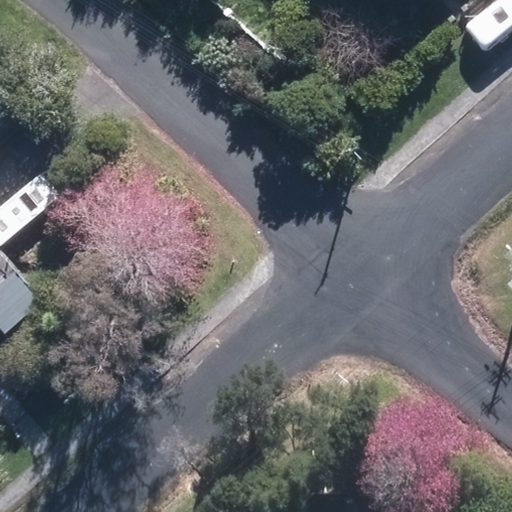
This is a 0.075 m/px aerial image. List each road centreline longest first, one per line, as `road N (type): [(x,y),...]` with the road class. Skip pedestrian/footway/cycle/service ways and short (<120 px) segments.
road 1 (residential): [(390,263),(41,0)]
road 2 (residential): [(98,511),(390,263)]
road 3 (residential): [(390,263),(511,154)]
road 4 (residential): [(511,365),(390,263)]
